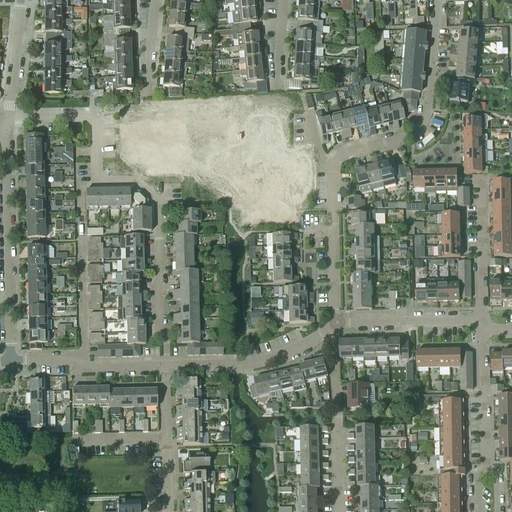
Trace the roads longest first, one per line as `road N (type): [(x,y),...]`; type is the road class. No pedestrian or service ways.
road 1 (residential): [(337,322),(333,171),(340,158),(424,124),(433,0)]
road 2 (residential): [(96,181),(133,181),(158,204),(166,367)]
road 3 (residential): [(12,359),(6,129)]
road 4 (residential): [(82,367),(81,181),(96,181)]
road 5 (residential): [(339,511),(336,373),(317,339)]
road 6 (residential): [(166,367),(255,366),(317,339)]
road 7 (residential): [(483,331),(482,177)]
road 8 (residential): [(96,181),(95,117),(8,117)]
road 9 (residential): [(337,322),(463,321),(483,331)]
road 10 (residential): [(486,469),(483,331)]
